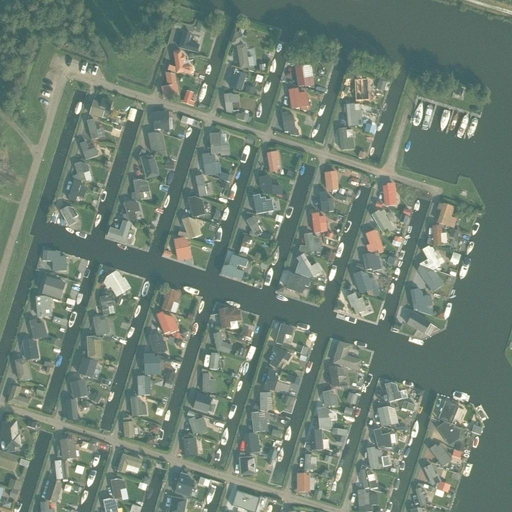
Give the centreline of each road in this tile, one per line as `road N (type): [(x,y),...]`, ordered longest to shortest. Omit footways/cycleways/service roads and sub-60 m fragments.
road 1 (residential): [(437,190),(75,75),(61,82)]
road 2 (residential): [(339,511),(0,405)]
road 3 (residential): [(0,278),(61,82)]
